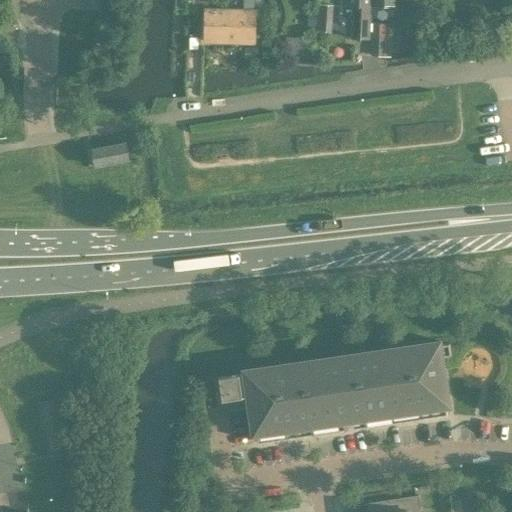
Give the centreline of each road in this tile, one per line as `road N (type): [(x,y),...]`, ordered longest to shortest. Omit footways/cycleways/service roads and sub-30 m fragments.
road 1 (primary): [(0,280),(428,234),(482,220)]
road 2 (primary): [(482,220),(433,215),(172,241),(0,247)]
road 3 (residential): [(161,120),(511,62)]
road 4 (residential): [(321,479),(460,455),(511,458)]
road 5 (residential): [(216,414),(227,494),(321,479)]
